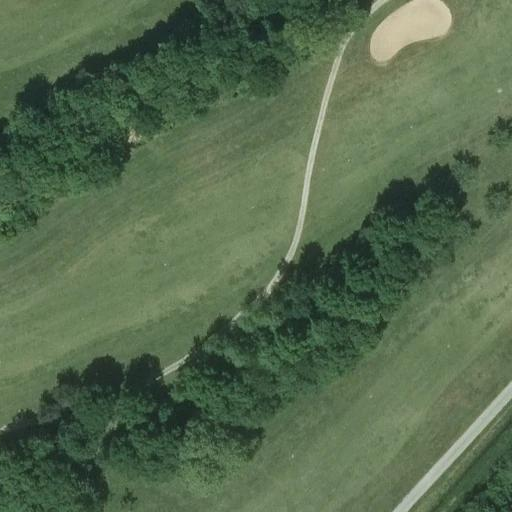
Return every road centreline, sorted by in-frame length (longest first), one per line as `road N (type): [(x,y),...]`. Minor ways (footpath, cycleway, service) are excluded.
road 1 (track): [(0,432),(111,402),(213,341),(262,296),(294,247),(336,62),(349,33),(382,0)]
road 2 (track): [(399,511),(511,390)]
